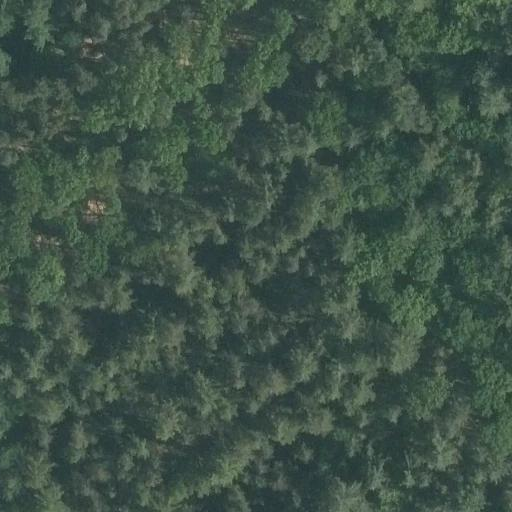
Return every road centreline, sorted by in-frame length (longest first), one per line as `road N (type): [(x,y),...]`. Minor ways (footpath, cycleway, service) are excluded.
road 1 (track): [(511,399),(465,358),(400,266),(335,108),(309,0)]
road 2 (track): [(0,144),(173,0)]
